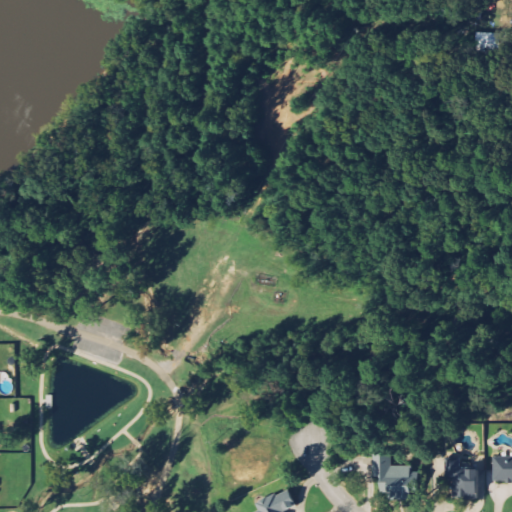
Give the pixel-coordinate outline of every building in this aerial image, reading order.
[(474,48),(498,50),(499,35),(475,34),(474,48)] [(375,477),(381,477),(382,490),(389,490),(389,500),(413,500),(413,494),(420,494),(420,473),(412,473),(412,466),(390,467),(390,454),(374,455),(375,477)] [(478,500),(478,463),(460,463),(460,456),(446,456),(446,479),(453,479),(453,500),(478,500)] [(511,457),(494,457),(494,483),(511,482),(511,457)] [(285,511),(297,506),(290,489),(257,503),(260,510),(255,511),(285,511)]
